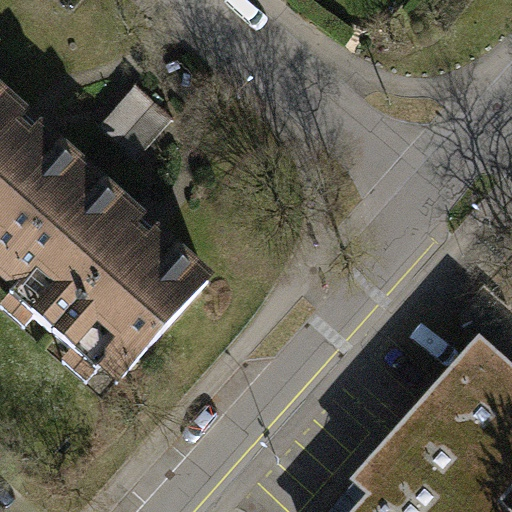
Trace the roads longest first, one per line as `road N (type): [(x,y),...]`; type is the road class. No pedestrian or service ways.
road 1 (residential): [(418,198),(151,511)]
road 2 (residential): [(418,198),(197,0)]
road 3 (residential): [(511,96),(418,198)]
